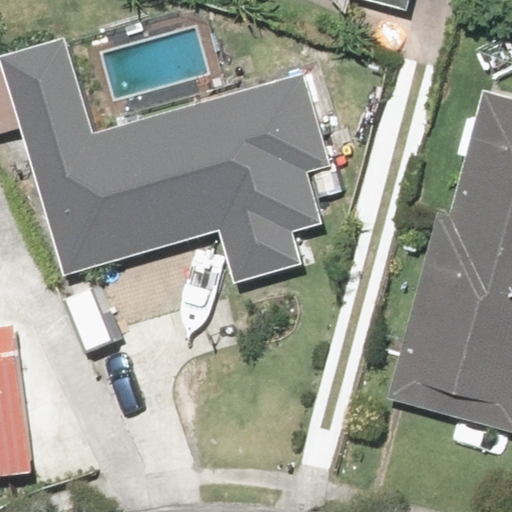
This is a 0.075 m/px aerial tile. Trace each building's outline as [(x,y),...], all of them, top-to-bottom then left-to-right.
[(362,0),(419,17),(423,0),(362,0)] [(292,17),(242,29),(252,73),(303,62),(292,17)] [(324,69),(110,123),(86,32),(0,53),(0,134),(33,126),(71,274),(232,233),(245,281),(312,264),(303,228),(329,221),(317,172),(349,164),(324,69)] [(511,422),(511,108),(485,101),(402,391),(511,422)] [(27,321),(0,323),(0,474),(44,470),(27,321)]
